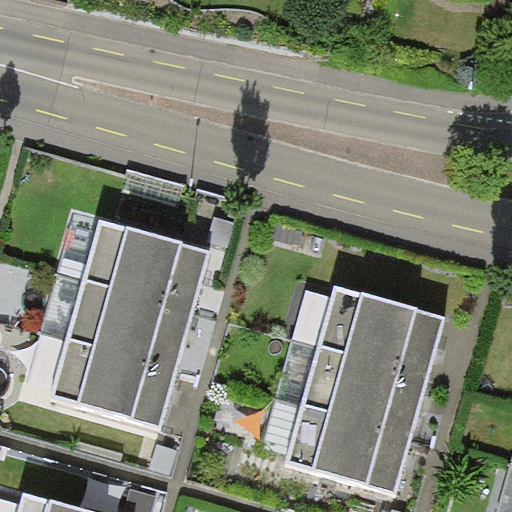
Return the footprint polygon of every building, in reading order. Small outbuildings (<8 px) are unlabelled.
[(511,0),(471,0),(511,9),(511,0)] [(92,218),(74,281),(195,314),(213,251),(92,218)] [(74,281),(57,345),(178,377),(195,314),(74,281)] [(321,299),(312,348),(421,376),(437,314),(321,299)] [(57,345),(40,408),(161,441),(178,377),(57,345)] [(312,348),(295,410),(405,439),(421,376),(312,348)] [(295,410),(279,472),(388,501),(405,439),(295,410)] [(77,511),(19,495),(13,511),(77,511)]
